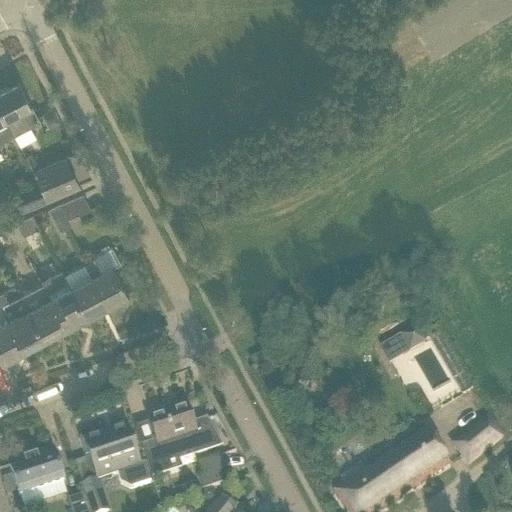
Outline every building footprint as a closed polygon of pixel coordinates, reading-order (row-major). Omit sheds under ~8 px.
[(16,81),(0,89),(0,107),(14,133),(38,120),(17,80),(16,80),(16,81)] [(0,140),(14,133),(0,107),(0,140)] [(25,155),(40,186),(47,199),(65,191),(78,186),(63,156),(38,167),(30,153),(25,155)] [(15,212),(47,199),(40,186),(9,198),(15,212)] [(59,202),(68,217),(90,208),(82,193),(59,202)] [(72,224),(68,217),(59,202),(49,208),(61,230),(72,224)] [(31,214),(15,221),(24,235),(38,227),(31,214)] [(28,242),(24,235),(15,221),(4,227),(16,249),(28,242)] [(112,247),(93,257),(94,259),(85,264),(106,304),(127,294),(128,293),(113,265),(120,261),(112,247)] [(85,315),(70,286),(60,269),(40,280),(42,283),(64,327),(85,315)] [(106,304),(91,275),(70,286),(85,315),(106,304)] [(44,338),(64,327),(42,283),(21,294),(28,308),(44,338)] [(28,308),(21,294),(8,301),(2,291),(0,291),(0,305),(7,319),(23,349),(44,338),(28,308)] [(2,359),(23,349),(7,319),(0,322),(0,358),(1,360),(2,360),(2,359)] [(409,353),(426,343),(417,327),(400,337),(409,353)] [(152,479),(167,474),(181,469),(179,462),(220,448),(206,422),(192,427),(186,409),(185,409),(186,411),(165,418),(165,416),(163,417),(162,413),(149,417),(150,421),(148,422),(157,447),(143,451),(152,479)] [(502,439),(489,423),(486,419),(452,446),(468,466),(502,439)] [(99,481),(100,482),(117,476),(120,485),(131,490),(150,484),(144,464),(138,466),(136,460),(137,459),(126,429),(125,429),(125,431),(101,439),(99,434),(79,440),(85,459),(89,457),(94,474),(97,482),(99,481)] [(377,511),(448,467),(438,451),(426,433),(333,492),(345,511),(377,511)] [(20,499),(39,493),(63,485),(53,453),(9,468),(20,499)] [(219,457),(197,465),(201,477),(196,478),(201,492),(228,483),(219,457)] [(97,483),(81,488),(88,511),(109,511),(99,482),(97,483)] [(87,511),(82,496),(68,501),(71,511),(87,511)] [(234,511),(235,511),(220,498),(208,511),(234,511)]
